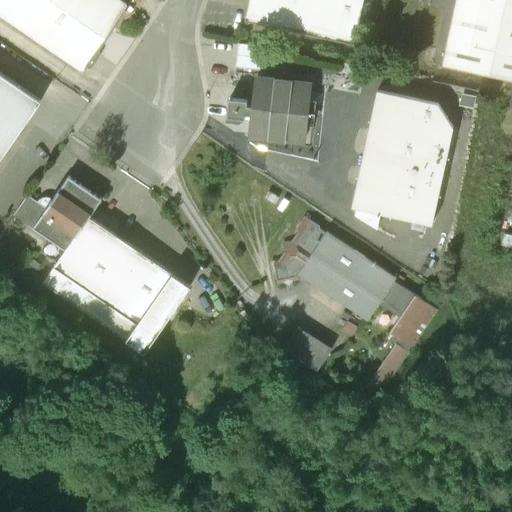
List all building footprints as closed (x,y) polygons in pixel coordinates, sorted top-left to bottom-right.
[(116,0),(0,0),(0,16),(72,66),(116,0)] [(360,0),(257,0),(253,20),(351,42),(360,0)] [(511,0),(455,0),(441,65),(511,80),(511,0)] [(240,42),(239,65),(261,67),(262,44),(240,42)] [(0,159),(38,103),(0,77),(0,159)] [(309,84),(254,80),(251,108),(247,108),(247,101),(229,99),(227,121),(245,122),(246,117),(251,117),(249,142),(304,147),(309,84)] [(438,105),(378,92),(351,211),(355,212),(354,216),(377,230),(380,217),(431,229),(453,129),(438,105)] [(34,230),(70,253),(88,225),(103,202),(70,181),(49,213),(28,200),(18,215),(36,227),(34,230)] [(192,288),(90,224),(88,225),(70,253),(60,268),(142,324),(126,345),(143,356),(192,288)] [(397,282),(320,233),(292,277),(369,326),(383,304),(395,286),(397,282)] [(434,312),(395,286),(383,304),(405,319),(395,335),(402,340),(371,387),(381,393),(434,312)] [(335,350),(299,327),(282,352),(319,375),(335,350)]
